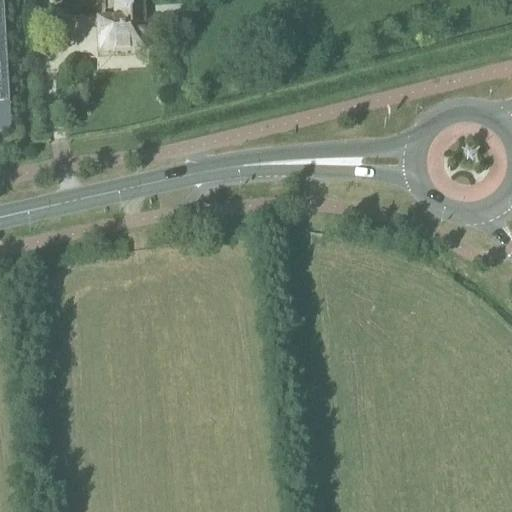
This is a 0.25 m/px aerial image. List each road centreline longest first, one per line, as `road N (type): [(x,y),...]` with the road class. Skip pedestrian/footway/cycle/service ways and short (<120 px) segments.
road 1 (secondary): [(0,219),(214,170),(416,160)]
road 2 (secondary): [(509,129),(495,117),(461,110),(423,135),(416,160)]
